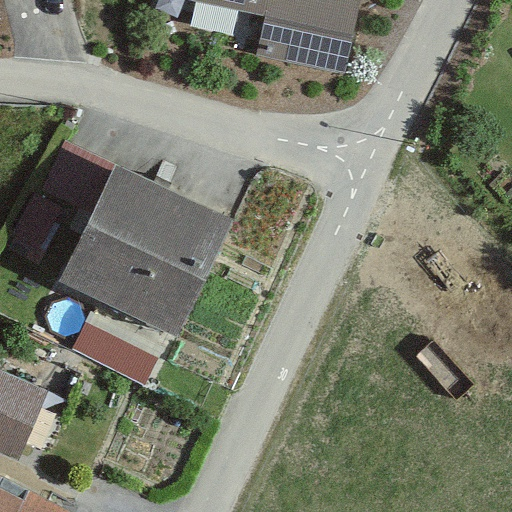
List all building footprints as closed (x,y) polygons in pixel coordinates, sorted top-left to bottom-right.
[(194,0),(250,12),(252,0),(194,0)] [(335,70),(349,0),(263,0),(252,54),(335,70)] [(216,218),(99,162),(43,279),(160,335),(216,218)] [(77,348),(146,382),(161,354),(92,319),(77,348)] [(38,390),(0,372),(0,456),(7,460),(38,390)] [(58,511),(0,480),(0,511),(58,511)]
